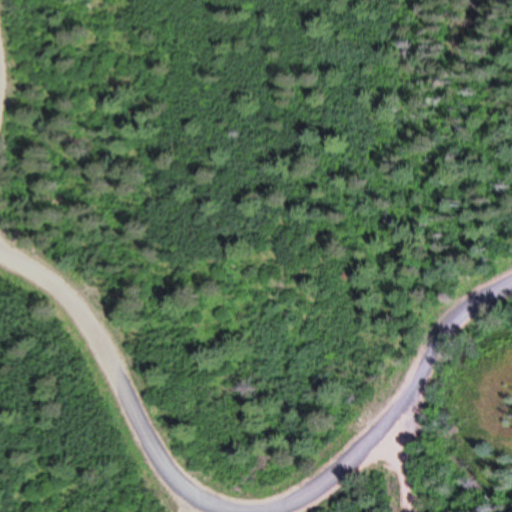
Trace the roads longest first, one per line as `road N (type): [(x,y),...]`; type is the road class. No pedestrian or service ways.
road 1 (residential): [(405,419),(295,506),(237,511),(194,495),(66,286),(0,247)]
road 2 (residential): [(511,291),(470,313),(405,419),(416,511)]
